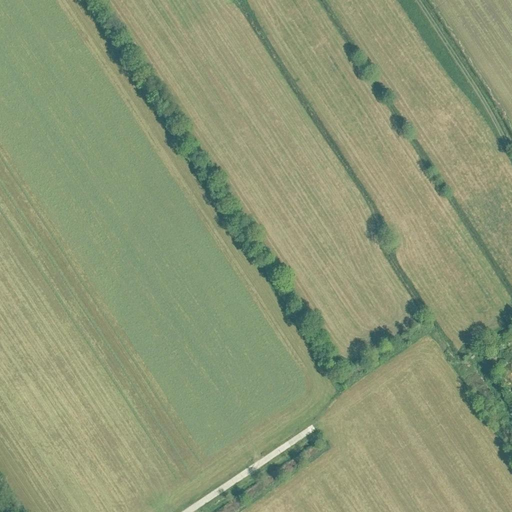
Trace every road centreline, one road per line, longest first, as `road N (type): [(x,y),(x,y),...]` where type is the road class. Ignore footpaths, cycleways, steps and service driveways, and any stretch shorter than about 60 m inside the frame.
road 1 (track): [(412,0),(511,155)]
road 2 (track): [(188,511),(313,428)]
